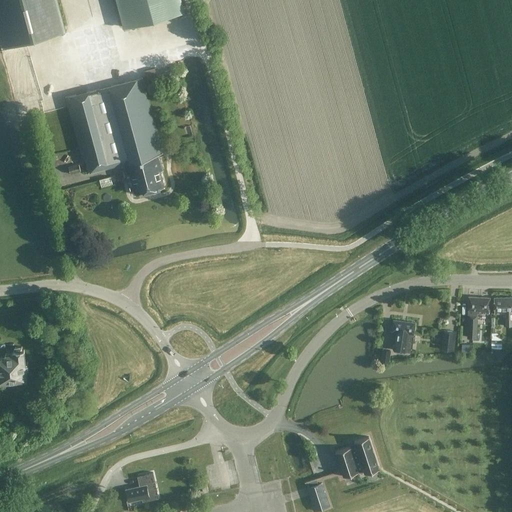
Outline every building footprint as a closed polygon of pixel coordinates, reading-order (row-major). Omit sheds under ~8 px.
[(0,0),(0,27),(3,37),(5,46),(65,30),(60,8),(57,0),(0,0)] [(181,0),(115,0),(123,27),(184,11),(181,0)] [(154,68),(144,71),(146,79),(157,76),(154,68)] [(84,160),(84,161),(81,162),(80,159),(69,162),(70,165),(68,166),(70,173),(80,171),(80,169),(86,167),(87,173),(124,163),(127,175),(129,174),(135,194),(165,186),(160,171),(163,170),(158,154),(162,153),(142,77),(65,97),(81,161),(84,160)] [(112,176),(102,178),(103,187),(114,185),(112,176)] [(479,313),(489,313),(489,297),(468,296),(467,314),(468,314),(467,337),(476,337),(477,315),(479,315),(479,313)] [(511,319),(511,317),(511,296),(493,297),(494,314),(502,313),(503,326),(511,326),(511,319)] [(393,349),(411,352),(415,322),(393,320),(391,331),(396,331),(393,349)] [(440,349),(453,351),(455,331),(443,330),(440,349)] [(501,335),(491,335),(491,348),(501,349),(501,335)] [(470,342),(462,342),(461,350),(469,351),(470,342)] [(22,349),(21,346),(14,347),(15,350),(13,350),(13,352),(5,353),(5,356),(0,356),(0,381),(16,379),(26,378),(25,371),(26,371),(26,369),(28,368),(27,361),(25,361),(24,349),(22,349)] [(380,360),(388,362),(390,350),(382,349),(380,360)] [(379,468),(368,437),(369,437),(368,436),(354,441),(354,442),(356,447),(350,449),(350,447),(335,452),(343,476),(358,471),(363,469),(364,473),(379,469),(379,468)] [(158,498),(153,472),(139,475),(142,487),(139,487),(139,486),(126,489),(128,501),(141,498),(142,502),(158,498)] [(309,487),(318,484),(316,478),(314,479),(307,481),(308,483),(309,487)] [(328,503),(321,483),(318,484),(309,487),(307,488),(314,508),(328,503)]
